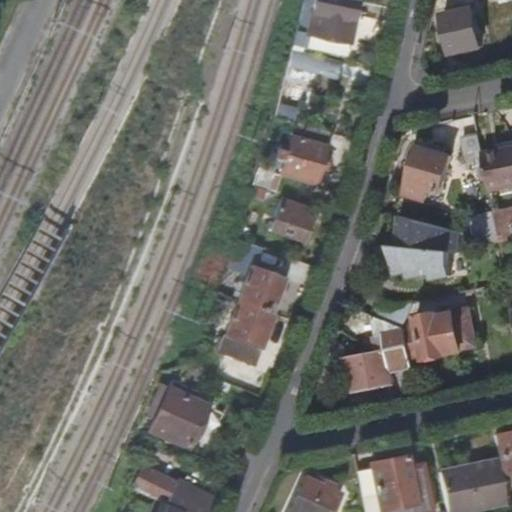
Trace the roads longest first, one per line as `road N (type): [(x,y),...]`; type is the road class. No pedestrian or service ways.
road 1 (residential): [(269,446),(389,108)]
road 2 (residential): [(269,446),(511,396)]
road 3 (residential): [(389,108),(511,83)]
